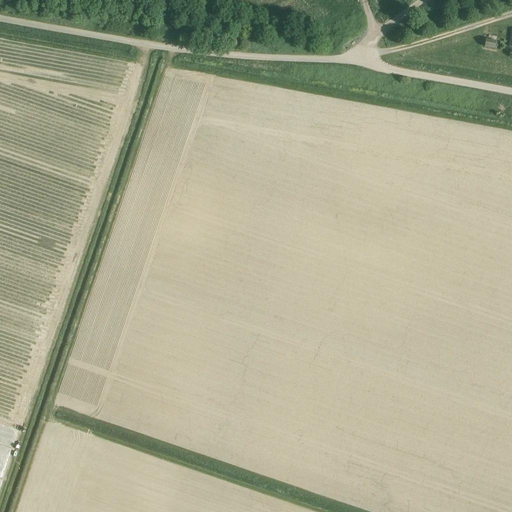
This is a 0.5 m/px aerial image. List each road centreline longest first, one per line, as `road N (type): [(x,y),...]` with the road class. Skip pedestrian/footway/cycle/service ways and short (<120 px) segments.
road 1 (unclassified): [(511,90),(348,60),(133,48),(0,23)]
road 2 (unknown): [(359,62),(511,13)]
